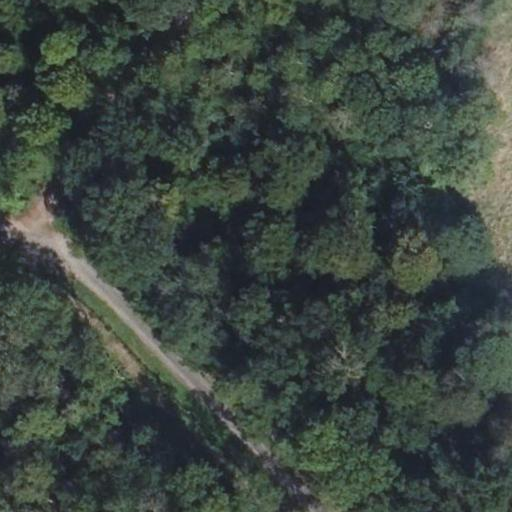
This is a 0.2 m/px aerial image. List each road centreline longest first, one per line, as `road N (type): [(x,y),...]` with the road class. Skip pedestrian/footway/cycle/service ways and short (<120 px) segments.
road 1 (unclassified): [(0,232),(32,227),(58,239),(314,511)]
road 2 (track): [(115,94),(32,227),(0,251)]
